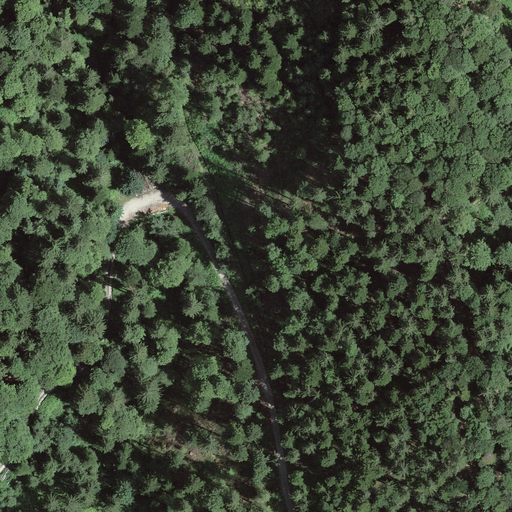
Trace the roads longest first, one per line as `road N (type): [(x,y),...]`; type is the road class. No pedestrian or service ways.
road 1 (track): [(291,511),(263,380),(236,304),(188,211),(160,191),(137,195),(120,212),(96,355),(41,394),(0,472)]
road 2 (track): [(178,0),(184,126),(255,320),(259,366)]
road 3 (track): [(469,403),(475,224),(511,109)]
road 4 (track): [(370,164),(475,235)]
